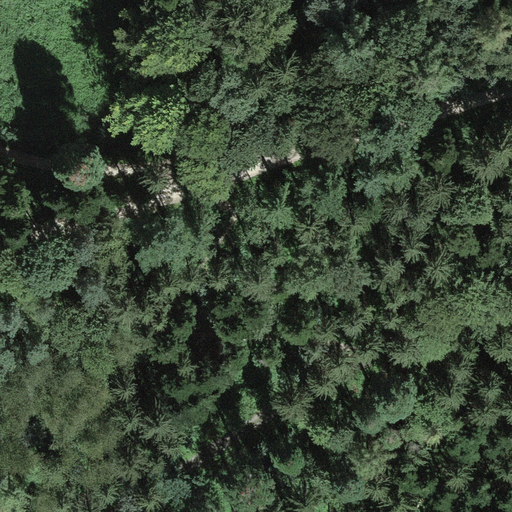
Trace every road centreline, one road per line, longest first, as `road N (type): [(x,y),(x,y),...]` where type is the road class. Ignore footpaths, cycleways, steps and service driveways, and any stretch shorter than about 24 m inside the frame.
road 1 (track): [(103,511),(177,452),(402,337),(511,293)]
road 2 (track): [(511,83),(187,190)]
road 3 (track): [(172,193),(0,253)]
road 4 (track): [(0,155),(172,193)]
